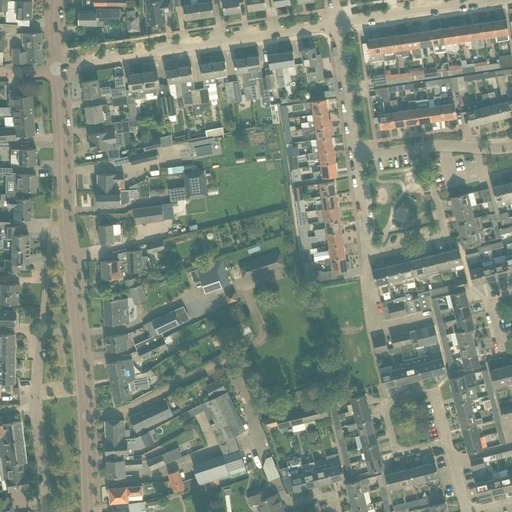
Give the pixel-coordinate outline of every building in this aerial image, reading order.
[(10,1),(10,0),(0,0),(0,10),(10,11),(10,17),(31,18),(32,1),(19,1),(19,2),(10,1)] [(173,0),(160,0),(158,0),(159,3),(146,5),(147,12),(146,13),(147,22),(148,22),(149,25),(166,22),(164,13),(173,12),(174,7),(173,0)] [(197,0),(182,0),(186,19),(200,17),(197,0)] [(214,15),(212,5),(211,0),(197,0),(200,17),(214,15)] [(222,0),(223,3),(225,13),(240,11),(238,0),(222,0)] [(265,8),(263,0),(247,0),(249,10),(265,8)] [(79,25),(96,25),(96,20),(120,20),(120,9),(116,9),(108,9),(96,9),(96,11),(79,11),(79,25)] [(140,15),(136,16),(135,10),(124,11),(127,32),(142,30),(140,15)] [(508,34),(507,29),(506,19),(493,21),(496,41),(509,40),(508,34)] [(493,21),(481,23),(483,38),(489,37),(490,43),(496,42),(496,41),(493,21)] [(474,23),(468,24),(472,49),(478,48),(477,39),(483,38),(481,23),(474,24),(474,23)] [(0,34),(17,36),(17,26),(6,25),(0,24),(0,34)] [(463,26),(455,27),(458,41),(464,40),(466,50),(472,49),(468,24),(463,25),(463,26)] [(455,27),(443,29),(446,50),(459,48),(458,41),(455,27)] [(443,29),(430,30),(433,46),(432,46),(433,52),(446,50),(443,29)] [(430,30),(418,32),(422,58),(429,56),(427,46),(432,46),(433,46),(430,30)] [(28,44),(28,51),(21,52),(21,48),(12,48),(13,63),(43,62),(42,32),(23,33),(24,44),(28,44)] [(418,32),(405,34),(408,49),(413,48),(415,59),(422,58),(418,32)] [(398,35),(393,35),(395,51),(396,55),(401,55),(402,57),(409,56),(408,49),(405,34),(398,35)] [(387,37),(380,38),(382,53),(383,53),(384,60),(384,61),(396,59),(396,55),(395,51),(393,35),(387,36),(387,37)] [(382,53),(380,38),(368,40),(371,62),(384,60),(383,53),(382,53)] [(324,79),(320,54),(316,55),(315,48),(302,50),(303,60),(304,66),(314,64),(315,72),(308,73),(309,77),(310,81),(324,79)] [(293,51),(280,53),(285,86),(292,85),(288,66),(295,65),(294,61),(293,51)] [(285,86),(280,53),(268,55),(270,69),(277,68),(279,87),(285,86)] [(499,56),(500,63),(500,68),(511,66),(511,62),(511,54),(499,56)] [(261,70),(260,66),(259,56),(246,58),(251,87),(255,86),(254,79),(261,78),(262,78),(261,70)] [(251,87),(246,58),(234,60),(236,74),(243,73),(247,100),(252,99),(251,87)] [(225,61),(213,63),(215,77),(227,75),(225,61)] [(215,77),(213,63),(200,65),(202,79),(202,78),(203,85),(216,83),(215,77)] [(193,90),(195,90),(193,80),(191,66),(179,68),(183,97),(191,95),(191,90),(193,90)] [(166,98),(168,114),(168,116),(177,114),(174,98),(183,97),(179,68),(166,70),(168,80),(168,83),(171,97),(166,98)] [(504,70),(496,71),(496,77),(500,90),(507,88),(503,75),(505,75),(504,70)] [(157,71),(143,73),(146,94),(153,93),(153,96),(160,94),(157,71)] [(146,94),(143,73),(128,75),(132,99),(135,98),(135,100),(146,98),(146,94)] [(275,87),(273,73),(271,74),(266,75),(266,77),(268,88),(275,87)] [(387,80),(386,74),(373,76),(375,86),(387,84),(387,80)] [(471,75),(457,77),(459,91),(465,90),(464,81),(471,80),(471,75)] [(126,92),(124,76),(115,77),(117,93),(126,92)] [(268,88),(266,77),(262,78),(261,78),(261,81),(260,81),(262,96),(263,100),(270,99),(269,95),(268,88)] [(457,77),(438,80),(438,85),(451,83),(452,92),(459,91),(457,77)] [(111,94),(110,86),(99,88),(98,80),(82,82),(85,98),(111,94)] [(239,81),(233,82),(236,102),(242,101),(239,81)] [(236,102),(233,82),(225,83),(228,103),(236,102)] [(207,88),(199,89),(203,111),(211,110),(207,88)] [(388,93),(388,88),(385,88),(375,89),(376,96),(384,95),(385,101),(383,102),(385,113),(379,114),(381,129),(393,127),(390,101),(389,93),(388,93)] [(503,102),(507,117),(511,115),(511,100),(510,101),(507,88),(500,90),(503,102)] [(199,89),(195,90),(193,90),(191,90),(191,95),(195,115),(203,114),(203,111),(199,89)] [(32,113),(31,95),(18,96),(18,90),(8,91),(9,98),(11,98),(13,114),(32,113)] [(494,92),(488,93),(494,120),(507,117),(503,102),(497,104),(494,92)] [(440,94),(440,96),(444,119),(456,118),(454,103),(448,104),(447,93),(440,94)] [(477,101),(482,123),(494,120),(488,93),(481,95),(482,100),(477,101)] [(113,106),(128,104),(127,96),(112,98),(113,106)] [(167,115),(168,114),(166,98),(165,96),(157,98),(160,115),(167,115)] [(434,106),(429,107),(431,121),(444,119),(440,96),(433,97),(434,106)] [(313,108),(313,114),(328,112),(326,100),(316,101),(304,103),(305,109),(313,108)] [(396,100),(390,101),(393,127),(406,125),(404,110),(398,111),(396,100)] [(410,109),(404,110),(406,125),(419,123),(416,108),(415,100),(409,101),(410,109)] [(482,123),(477,101),(464,104),(470,126),(482,123)] [(128,104),(130,120),(138,119),(135,103),(128,104)] [(86,107),(88,122),(103,120),(102,113),(108,112),(107,104),(86,107)] [(279,123),(276,104),(270,104),(273,123),(279,123)] [(429,107),(416,108),(419,123),(431,121),(429,107)] [(307,116),(309,128),(330,125),(328,112),(313,114),(314,115),(307,116)] [(32,115),(32,113),(13,114),(14,126),(0,127),(0,140),(5,140),(15,140),(15,136),(34,135),(32,115)] [(117,149),(115,137),(118,137),(117,133),(130,131),(128,121),(115,122),(112,123),(102,124),(103,132),(90,134),(92,150),(108,148),(108,150),(117,149)] [(316,133),(317,139),(332,137),(330,125),(309,128),(302,129),(303,135),(316,133)] [(223,135),(222,127),(205,130),(206,138),(223,135)] [(157,149),(172,145),(171,134),(142,142),(144,152),(157,149)] [(213,144),(212,137),(189,142),(191,151),(196,150),(197,156),(212,152),(211,144),(213,144)] [(311,140),(313,153),(334,150),(332,137),(317,139),(311,140)] [(35,148),(28,148),(28,142),(18,142),(10,142),(10,164),(25,165),(35,165),(35,148)] [(287,149),(288,157),(297,155),(299,155),(298,147),(287,149)] [(128,156),(130,165),(159,158),(157,149),(144,152),(128,156)] [(320,158),(321,165),(335,162),(334,150),(313,153),(308,154),(309,160),(320,158)] [(297,155),(288,157),(290,169),(299,168),(297,155)] [(335,162),(321,165),(322,171),(313,172),(314,179),(323,177),(337,175),(335,162)] [(183,166),(183,165),(167,167),(168,174),(184,172),(184,170),(183,166)] [(0,168),(0,176),(11,176),(11,169),(0,168)] [(203,170),(184,173),(188,199),(207,196),(203,170)] [(25,190),(35,190),(35,174),(16,174),(16,195),(25,194),(25,190)] [(98,175),(98,191),(124,190),(124,174),(115,175),(108,175),(98,175)] [(320,184),(322,196),(336,194),(334,182),(320,184)] [(498,207),(510,204),(505,184),(493,187),(498,207)] [(293,188),(295,200),(304,199),(302,186),(293,188)] [(491,201),(488,188),(481,190),(483,200),(484,202),(487,202),(491,201)] [(124,190),(98,191),(99,208),(121,207),(121,206),(125,206),(131,202),(131,190),(129,190),(127,190),(124,190)] [(452,197),(455,210),(470,206),(467,193),(452,197)] [(14,219),(20,219),(30,219),(30,212),(32,212),(32,199),(26,198),(27,194),(25,194),(16,195),(7,195),(7,208),(14,208),(14,219)] [(317,210),(324,209),(338,207),(336,194),(322,196),(323,203),(316,204),(317,210)] [(295,200),(297,213),(304,212),(302,199),(304,199),(295,200)] [(134,209),(136,224),(164,220),(162,205),(134,209)] [(473,218),(470,206),(455,210),(458,222),(473,218)] [(324,209),(325,221),(340,219),(338,207),(324,209)] [(498,226),(495,213),(486,215),(487,219),(491,218),(493,227),(498,226)] [(511,222),(511,216),(500,220),(502,225),(511,222)] [(483,229),(480,217),(473,218),(458,222),(461,235),(477,231),(483,229)] [(0,225),(8,226),(9,219),(0,218),(0,225)] [(315,236),(319,235),(342,232),(340,219),(325,221),(326,228),(314,230),(315,236)] [(99,225),(100,243),(121,242),(121,233),(120,224),(112,225),(99,225)] [(298,225),(300,238),(308,237),(306,224),(298,225)] [(11,239),(11,249),(28,249),(28,234),(19,234),(19,226),(8,226),(0,225),(0,234),(4,235),(4,239),(11,239)] [(511,231),(511,227),(499,230),(500,235),(511,231)] [(477,231),(461,235),(464,247),(480,243),(485,242),(483,237),(478,238),(477,231)] [(346,243),(345,238),(343,238),(342,232),(319,235),(320,241),(328,239),(329,246),(343,244),(343,243),(346,243)] [(310,249),(308,237),(300,238),(302,250),(310,249)] [(147,244),(149,253),(164,249),(162,240),(147,244)] [(345,257),(345,252),(343,244),(329,246),(331,259),(345,257)] [(490,245),(477,248),(479,253),(491,250),(490,245)] [(459,248),(446,251),(451,271),(456,270),(455,265),(462,263),(459,248)] [(465,251),(466,257),(479,254),(479,253),(477,248),(465,251)] [(28,249),(11,249),(11,259),(4,259),(4,272),(18,272),(19,264),(28,264),(28,249)] [(312,262),(310,249),(302,250),(304,263),(312,262)] [(119,260),(101,261),(102,279),(120,278),(120,270),(128,270),(128,272),(138,272),(138,269),(142,269),(141,250),(127,251),(127,260),(119,260)] [(451,271),(446,251),(434,255),(438,273),(439,274),(451,271)] [(438,273),(434,255),(422,258),(426,276),(438,273)] [(263,272),(259,257),(239,264),(243,278),(263,272)] [(348,257),(325,260),(326,265),(332,264),(333,272),(347,269),(347,268),(350,268),(349,263),(346,263),(345,257),(348,257)] [(397,264),(402,283),(404,292),(408,291),(406,283),(415,282),(413,276),(410,261),(409,258),(401,261),(402,261),(403,262),(397,264)] [(422,258),(410,261),(413,276),(417,275),(419,281),(427,279),(426,276),(422,258)] [(507,260),(494,263),(498,278),(511,275),(510,271),(507,260)] [(222,261),(197,269),(201,280),(205,292),(209,291),(230,284),(222,261)] [(304,263),(306,273),(313,272),(312,262),(304,263)] [(494,263),(482,267),(486,282),(498,278),(494,263)] [(385,267),(388,282),(389,286),(399,283),(402,283),(397,264),(385,267)] [(376,285),(388,282),(385,267),(372,270),(376,285)] [(486,282),(482,267),(470,270),(473,285),(486,282)] [(323,278),(322,274),(322,270),(313,272),(306,273),(307,282),(323,278)] [(127,280),(129,288),(139,285),(136,276),(127,280)] [(453,281),(454,284),(456,289),(468,286),(466,278),(456,280),(453,281)] [(0,303),(17,304),(17,284),(0,284),(0,292),(0,303)] [(139,285),(129,288),(135,303),(146,299),(141,284),(139,285)] [(450,294),(453,307),(468,303),(465,291),(450,294)] [(427,296),(419,298),(422,310),(430,308),(427,296)] [(422,310),(419,298),(413,300),(416,311),(422,310)] [(127,309),(128,309),(127,299),(113,299),(104,300),(105,325),(122,324),(122,323),(129,323),(128,315),(127,315),(127,309)] [(413,300),(406,301),(403,302),(407,314),(416,311),(413,300)] [(403,302),(394,304),(398,316),(407,314),(403,302)] [(453,307),(456,319),(472,315),(468,303),(453,307)] [(394,304),(388,306),(391,317),(398,316),(394,304)] [(388,306),(382,307),(385,319),(391,317),(388,306)] [(155,342),(164,338),(161,333),(188,320),(181,307),(144,325),(150,337),(134,345),(137,350),(155,342)] [(0,326),(14,326),(14,325),(16,325),(16,318),(14,318),(15,311),(0,310),(0,326)] [(443,323),(440,310),(435,312),(438,324),(443,323)] [(456,319),(459,331),(471,329),(475,328),(472,315),(456,319)] [(253,336),(246,320),(234,326),(241,341),(253,336)] [(437,337),(436,335),(434,325),(427,327),(430,338),(437,337)] [(430,338),(427,327),(421,328),(424,340),(430,338)] [(424,340),(421,328),(415,330),(418,341),(424,340)] [(455,332),(459,345),(474,341),(471,329),(459,331),(455,332)] [(418,341),(415,330),(409,331),(412,343),(418,341)] [(412,343),(409,331),(403,333),(406,344),(412,343)] [(128,333),(105,336),(107,351),(123,350),(122,340),(128,339),(128,333)] [(403,333),(397,335),(400,346),(406,344),(403,333)] [(0,360),(14,360),(14,334),(0,334),(0,360)] [(170,335),(164,338),(155,342),(137,350),(141,360),(175,344),(170,335)] [(391,336),(394,348),(400,346),(397,335),(391,336)] [(385,337),(378,339),(381,351),(388,349),(385,337)] [(424,340),(425,345),(438,342),(437,337),(430,338),(424,340)] [(372,341),(375,352),(381,351),(378,339),(372,341)] [(479,351),(477,346),(475,346),(474,341),(459,345),(462,357),(477,353),(479,351)] [(400,346),(401,351),(413,348),(412,343),(406,344),(400,346)] [(477,353),(462,357),(465,369),(480,366),(477,353)] [(416,357),(421,378),(433,375),(430,361),(428,354),(416,357)] [(421,378),(416,357),(403,360),(405,367),(409,381),(421,378)] [(107,362),(111,385),(136,381),(135,380),(147,377),(146,372),(135,374),(132,358),(107,362)] [(442,358),(430,361),(433,375),(446,372),(442,358)] [(452,359),(447,361),(450,373),(455,372),(452,359)] [(0,383),(13,383),(14,360),(0,360),(0,383)] [(511,365),(503,367),(507,383),(511,381),(511,365)] [(405,367),(393,370),(396,384),(409,381),(405,367)] [(507,383),(503,367),(491,371),(493,380),(494,386),(507,383)] [(396,384),(393,370),(380,373),(384,388),(396,384)] [(449,379),(453,391),(467,387),(466,382),(476,380),(474,373),(449,379)] [(136,381),(111,385),(114,401),(131,398),(130,391),(149,387),(147,377),(135,380),(136,381)] [(205,387),(211,398),(226,390),(221,379),(205,387)] [(453,391),(456,403),(470,400),(478,398),(474,386),(467,387),(453,391)] [(245,430),(227,392),(218,396),(205,402),(214,422),(209,425),(212,430),(223,455),(229,475),(236,473),(245,470),(234,435),(245,430)] [(351,398),(354,410),(368,407),(365,394),(351,398)] [(146,428),(173,415),(170,409),(166,400),(130,417),(136,432),(146,428)] [(456,403),(459,416),(473,412),(470,400),(456,403)] [(326,404),(313,407),(316,420),(329,417),(326,404)] [(511,417),(507,405),(500,407),(503,419),(511,417)] [(196,406),(188,410),(191,415),(198,412),(196,406)] [(313,407),(301,410),(304,423),(316,420),(313,407)] [(354,410),(357,423),(371,419),(368,407),(354,410)] [(301,410),(288,413),(292,426),(304,423),(301,410)] [(459,416),(462,428),(476,424),(482,423),(481,418),(475,420),(473,412),(459,416)] [(292,426),(288,413),(276,416),(279,429),(292,426)] [(341,427),(338,414),(333,416),(336,428),(341,427)] [(374,431),(371,419),(357,423),(347,425),(348,430),(358,428),(360,435),(374,431)] [(105,421),(106,436),(130,435),(129,430),(125,430),(124,420),(105,421)] [(24,449),(20,422),(11,423),(11,422),(8,422),(8,423),(0,424),(1,430),(0,430),(0,457),(6,457),(6,452),(24,449)] [(462,428),(465,440),(479,437),(476,424),(462,428)] [(360,435),(363,447),(377,444),(374,431),(360,435)] [(106,455),(107,455),(127,454),(127,447),(140,446),(145,444),(146,445),(153,442),(148,432),(138,437),(135,438),(130,438),(130,435),(106,436),(106,443),(105,443),(105,445),(104,445),(104,450),(106,450),(106,455)] [(479,437),(465,440),(468,453),(482,449),(479,437)] [(363,447),(366,460),(381,456),(377,444),(363,447)] [(24,476),(22,462),(26,462),(24,449),(6,452),(6,457),(0,457),(0,458),(5,457),(8,478),(5,479),(7,492),(18,491),(18,489),(28,488),(27,476),(24,476)] [(507,451),(495,454),(496,459),(508,456),(507,451)] [(168,452),(162,455),(165,464),(172,461),(168,452)] [(147,461),(151,471),(166,464),(165,464),(162,455),(162,454),(147,461)] [(271,455),(260,459),(268,480),(278,476),(271,455)] [(381,456),(366,460),(369,472),(384,468),(381,456)] [(484,462),(482,457),(470,460),(472,470),(473,470),(472,468),(477,467),(478,469),(478,468),(485,466),(484,462)] [(125,468),(141,467),(140,459),(132,459),(132,458),(120,458),(120,460),(107,461),(108,477),(125,476),(125,468)] [(344,478),(342,468),(339,458),(327,461),(332,481),(344,478)] [(252,461),(246,463),(248,469),(254,467),(252,461)] [(332,481),(327,461),(322,462),(321,461),(314,462),(320,484),(332,481)] [(309,466),(302,468),(307,488),(320,484),(314,462),(308,464),(309,466)] [(435,462),(422,465),(426,480),(438,477),(435,462)] [(422,465),(410,468),(414,483),(426,480),(422,465)] [(307,488),(302,468),(302,466),(298,468),(298,470),(290,472),(291,477),(284,479),(289,491),(294,490),(295,491),(296,490),(297,492),(301,491),(302,489),(307,488)] [(410,468),(398,471),(401,486),(414,483),(410,468)] [(168,473),(173,491),(184,488),(178,470),(168,473)] [(500,477),(504,492),(511,489),(511,470),(504,472),(505,476),(500,477)] [(401,486),(398,471),(385,475),(389,489),(401,486)] [(492,475),(487,477),(492,495),(504,492),(500,477),(493,479),(492,475)] [(492,495),(487,477),(482,478),(483,481),(476,483),(479,498),(492,495)] [(346,483),(349,496),(363,492),(370,491),(367,478),(346,483)] [(127,495),(142,494),(142,486),(119,487),(109,488),(110,502),(128,501),(127,495)] [(284,511),(277,494),(268,497),(266,490),(256,494),(248,498),(251,506),(259,503),(262,511),(284,511)] [(349,496),(352,508),(366,504),(363,492),(349,496)] [(0,498),(0,511),(12,511),(11,503),(7,503),(6,498),(0,498)] [(117,511),(111,511),(136,511),(136,510),(140,509),(144,509),(143,501),(139,502),(138,502),(128,503),(116,505),(117,511)] [(430,506),(431,511),(447,511),(445,502),(430,506)] [(352,508),(352,511),(368,511),(368,510),(374,509),(372,503),(366,505),(366,504),(352,508)] [(407,508),(405,503),(393,506),(394,511),(400,510),(405,508),(407,508)]
